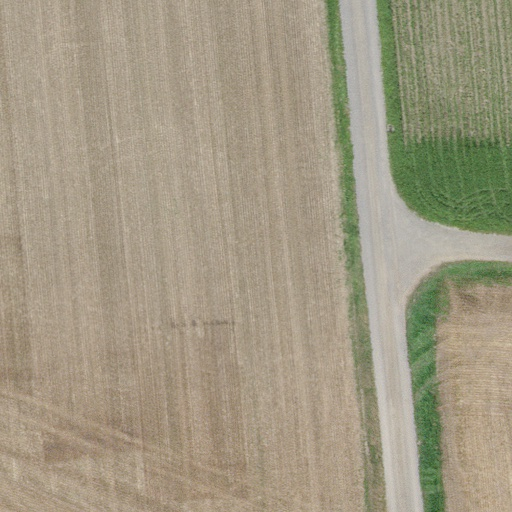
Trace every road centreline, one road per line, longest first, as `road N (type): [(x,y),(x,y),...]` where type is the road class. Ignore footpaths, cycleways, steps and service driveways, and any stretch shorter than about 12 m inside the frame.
road 1 (track): [(412,511),(363,0)]
road 2 (track): [(387,242),(511,252)]
